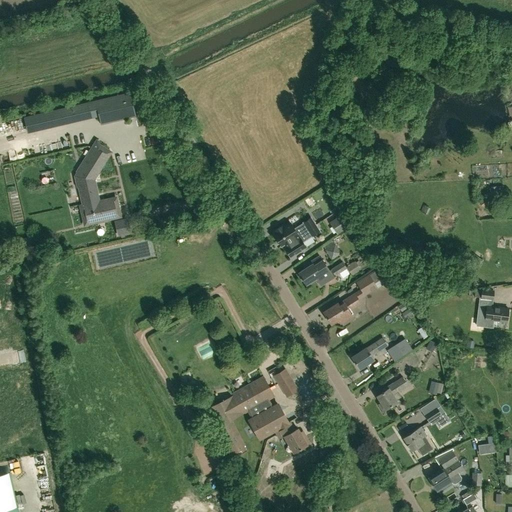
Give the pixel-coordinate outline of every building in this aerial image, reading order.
[(101,124),(136,116),(130,92),(66,107),(69,119),(98,112),(101,124)] [(100,201),(94,179),(111,152),(96,142),(78,172),(76,175),(78,187),(79,187),(84,205),(81,206),(85,225),(121,216),(116,197),(100,201)] [(337,233),(339,231),(350,224),(343,213),(329,222),(337,233)] [(320,231),(311,218),(304,222),(305,224),(295,230),(291,223),(284,227),(283,226),(275,231),(276,233),(274,234),(279,242),(280,241),(282,244),(281,244),(282,246),(285,244),(287,247),(286,248),(291,257),(306,247),(303,242),(306,240),(305,238),(312,234),(313,236),(320,231)] [(21,239),(23,249),(38,245),(36,235),(21,239)] [(371,267),(378,262),(369,251),(363,255),(371,267)] [(314,266),(322,261),(319,257),(304,266),(306,269),(299,273),(306,285),(316,278),(320,276),(314,266)] [(340,272),(336,266),(328,271),(322,261),(314,266),(320,276),(316,278),(320,285),(335,276),(335,275),(340,272)] [(336,266),(340,272),(347,267),(343,261),(336,266)] [(361,269),(355,261),(347,266),(352,275),(361,269)] [(355,293),(359,300),(366,296),(365,295),(378,287),(375,284),(384,278),(378,268),(357,281),(361,289),(355,293)] [(493,300),(494,290),(482,288),(482,290),(475,289),(474,297),(479,297),(481,297),(481,299),(493,300)] [(361,304),(359,300),(355,293),(338,304),(338,303),(324,312),(331,324),(337,320),(340,324),(353,316),(352,314),(353,313),(351,310),(361,304)] [(492,327),(493,319),(507,321),(509,309),(492,307),(493,300),(481,299),(481,297),(479,297),(476,325),(492,327)] [(381,350),(388,345),(383,337),(375,342),(366,348),(352,357),(359,369),(374,359),(372,356),(381,350)] [(405,347),(401,342),(398,344),(388,350),(392,356),(396,361),(405,355),(402,350),(401,349),(405,347)] [(386,362),(374,369),(378,377),(391,371),(386,362)] [(287,397),(297,390),(284,369),(274,376),(287,397)] [(408,385),(402,377),(393,383),(392,383),(382,389),(383,392),(377,396),(381,403),(379,405),(385,414),(392,409),(391,406),(398,402),(396,400),(402,397),(398,392),(393,395),(393,394),(397,391),(398,392),(408,385)] [(235,395),(206,411),(230,454),(244,446),(246,451),(262,442),(259,437),(245,445),(230,419),(247,409),(252,419),(251,420),(260,437),(275,429),(279,437),(284,435),(294,452),(307,444),(309,443),(306,436),(303,437),(298,428),(292,432),(287,423),(277,405),(273,407),(268,398),(273,395),(263,378),(234,394),(235,395)] [(430,423),(442,415),(435,404),(422,412),(430,423)] [(445,430),(454,429),(453,418),(443,419),(445,430)] [(433,448),(428,441),(428,440),(425,436),(427,435),(421,426),(403,437),(412,451),(417,447),(422,455),(422,456),(433,448)] [(455,483),(460,480),(461,477),(458,473),(464,470),(452,451),(438,459),(444,468),(429,478),(437,490),(451,481),(452,483),(455,483)] [(33,453),(21,455),(22,463),(35,460),(33,453)] [(38,465),(39,488),(51,488),(51,478),(48,478),(48,464),(38,465)] [(18,511),(8,465),(0,466),(0,511),(18,511)] [(201,486),(208,483),(207,481),(222,474),(221,472),(206,479),(205,477),(198,481),(201,486)] [(467,504),(477,498),(474,493),(463,499),(467,504)] [(45,509),(55,508),(54,497),(45,498),(45,509)]
